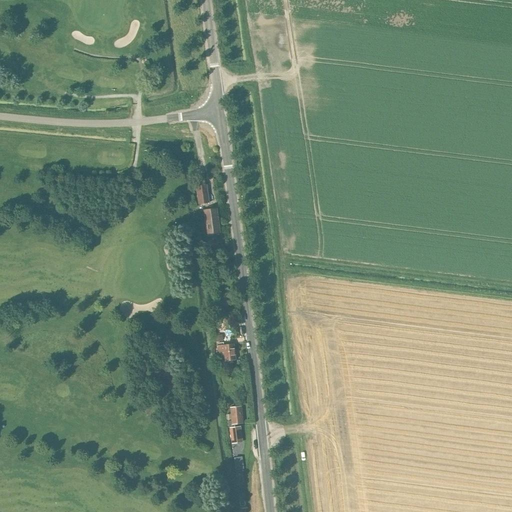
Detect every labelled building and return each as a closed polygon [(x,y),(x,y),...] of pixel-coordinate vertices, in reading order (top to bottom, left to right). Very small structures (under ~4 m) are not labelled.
[(196,186),(199,204),(209,203),(206,185),(196,186)] [(201,224),(204,246),(218,244),(217,233),(219,232),(216,208),(204,210),(205,224),(201,224)] [(218,343),(219,353),(217,353),(218,359),(218,361),(236,359),(234,343),(224,344),(223,342),(218,343)] [(231,421),(228,421),(228,427),(230,427),(231,443),(242,442),(240,426),(240,424),(243,423),(241,406),(229,407),(230,415),(231,419),(231,421)] [(201,424),(197,428),(203,434),(207,430),(201,424)]
